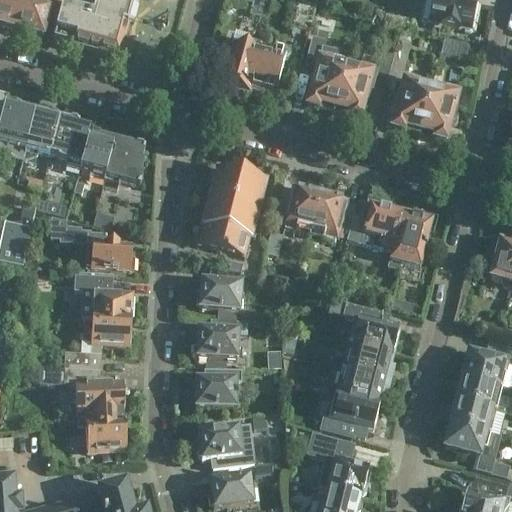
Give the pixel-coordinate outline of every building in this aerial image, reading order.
[(0,0),(0,32),(41,43),(42,43),(49,16),(41,15),(43,9),(49,10),(50,5),(44,3),(44,0),(89,0),(85,20),(60,13),(52,46),(118,62),(133,0),(0,0)] [(271,0),(238,0),(238,2),(253,6),(269,10),(271,0)] [(425,0),(421,24),(440,27),(440,30),(459,33),(460,32),(472,34),(477,8),(447,2),(447,0),(425,0)] [(317,8),(297,4),(290,30),(311,35),(317,8)] [(269,10),(253,6),(250,18),(266,22),(269,10)] [(383,26),(403,31),(405,22),(385,18),(383,26)] [(396,53),(388,80),(400,83),(403,73),(410,45),(407,44),(409,34),(401,32),(395,53),(396,53)] [(234,39),(222,84),(227,85),(226,90),(243,95),(244,90),(249,91),(249,90),(259,51),(260,46),(234,39)] [(311,88),(305,109),(333,117),(345,70),(348,59),(322,52),(324,44),(313,41),(307,60),(319,63),(313,89),(311,88)] [(444,42),(441,56),(465,62),(469,48),(444,42)] [(259,51),(249,90),(275,97),(287,52),(275,49),(273,55),(259,51)] [(345,70),(333,117),(360,124),(365,103),(364,103),(368,91),(372,92),(376,77),(388,80),(396,53),(395,53),(382,50),(379,63),(363,59),(359,73),(345,70)] [(390,132),(418,139),(430,92),(404,85),(398,110),(396,110),(390,132)] [(430,92),(418,139),(446,147),(451,124),(450,124),(457,98),(430,92)] [(5,108),(0,127),(0,158),(21,164),(21,163),(23,156),(33,115),(5,108)] [(58,121),(33,115),(23,156),(37,159),(38,155),(48,158),(58,121)] [(78,126),(58,121),(48,158),(58,160),(57,162),(66,164),(65,168),(80,172),(81,168),(89,137),(90,137),(89,131),(77,129),(78,126)] [(80,172),(79,174),(89,177),(88,182),(103,185),(110,158),(112,159),(116,144),(90,137),(89,137),(81,168),(80,172)] [(144,151),(116,144),(112,159),(110,158),(103,185),(118,189),(119,184),(139,189),(142,177),(140,176),(143,164),(141,163),(144,151)] [(266,183),(217,170),(202,228),(204,228),(249,240),(251,241),(266,183)] [(43,184),(29,181),(27,190),(40,193),(43,184)] [(83,187),(76,185),(73,195),(81,197),(83,187)] [(297,231),(310,234),(320,196),(309,193),(304,195),(293,192),(283,233),(296,236),(297,231)] [(320,196),(310,234),(321,237),(320,242),(334,246),(344,206),(335,203),(331,199),(320,196)] [(353,221),(347,244),(391,255),(401,217),(371,209),(367,225),(353,221)] [(0,265),(22,270),(31,231),(35,212),(28,211),(23,230),(3,225),(0,240),(0,265)] [(401,217),(391,255),(387,272),(398,275),(400,266),(420,271),(425,252),(426,252),(427,247),(426,247),(432,225),(401,217)] [(87,249),(87,259),(86,274),(129,276),(129,271),(132,272),(133,259),(130,259),(130,249),(101,248),(102,237),(90,237),(90,235),(80,235),(80,232),(65,232),(65,226),(50,223),(50,244),(59,245),(59,248),(87,249)] [(249,240),(204,228),(198,249),(244,261),(249,240)] [(269,236),(264,258),(277,261),(282,239),(269,236)] [(501,289),(511,291),(511,286),(511,244),(510,244),(509,246),(493,242),(488,258),(495,260),(490,281),(502,285),(501,289)] [(196,301),(196,308),(199,310),(199,313),(217,314),(216,325),(227,326),(236,327),(236,316),(238,316),(240,282),(231,282),(231,276),(223,274),(210,273),(209,286),(201,285),(200,299),(196,301)] [(35,275),(22,274),(21,290),(35,291),(35,275)] [(111,280),(78,279),(78,283),(74,282),(73,296),(81,297),(80,324),(92,324),(128,325),(129,300),(111,300),(111,280)] [(345,307),(342,320),(355,323),(349,348),(390,359),(390,358),(392,358),(398,334),(387,330),(390,319),(345,307)] [(64,372),(100,374),(101,349),(129,351),(130,325),(128,325),(92,324),(91,335),(90,335),(90,346),(80,345),(79,357),(65,356),(64,372)] [(193,350),(192,358),(196,360),(196,362),(235,364),(237,339),(246,339),(247,328),(236,327),(227,326),(216,325),(210,325),(210,332),(211,332),(210,335),(197,334),(196,347),(193,350)] [(480,340),(499,345),(502,332),(483,328),(480,340)] [(292,333),(284,332),(282,345),(290,346),(292,333)] [(511,335),(502,332),(499,345),(511,348),(511,335)] [(349,348),(342,373),(389,385),(393,369),(388,367),(390,359),(349,348)] [(462,380),(501,391),(509,393),(511,380),(511,353),(492,348),(490,356),(487,355),(485,361),(468,356),(465,367),(462,368),(460,376),(462,379),(462,380)] [(206,367),(206,375),(226,375),(227,367),(206,367)] [(38,372),(37,389),(74,391),(76,432),(86,431),(125,430),(125,429),(124,429),(123,416),(124,416),(123,389),(100,390),(100,374),(64,372),(64,374),(38,372)] [(342,373),(335,398),(377,409),(379,402),(384,404),(389,385),(342,373)] [(194,396),(191,400),(191,407),(194,410),(194,412),(235,412),(235,387),(240,387),(240,375),(226,375),(206,375),(202,375),(202,384),(194,384),(194,396)] [(456,392),(454,399),(456,402),(456,403),(490,413),(495,414),(501,391),(462,380),(459,390),(456,392)] [(322,420),(319,435),(353,444),(355,439),(365,441),(367,432),(373,434),(379,410),(377,409),(335,398),(332,410),(328,421),(322,420)] [(452,417),(449,427),(484,436),(489,437),(495,414),(490,413),(456,403),(455,406),(452,407),(450,415),(452,417)] [(446,441),(443,450),(480,460),(476,474),(506,482),(509,471),(495,468),(502,440),(489,437),(484,436),(449,427),(449,430),(446,430),(444,438),(446,441)] [(86,431),(86,432),(87,457),(127,456),(125,430),(86,431)] [(199,450),(196,454),(197,460),(201,462),(201,464),(209,463),(211,474),(253,469),(254,468),(249,430),(198,437),(199,450)] [(328,493),(360,501),(361,501),(362,497),(365,495),(367,489),(365,486),(368,473),(349,468),(354,449),(313,438),(307,459),(325,463),(319,491),(328,493)] [(254,468),(253,469),(255,480),(285,476),(283,464),(254,468)] [(130,511),(125,491),(51,511),(21,511),(21,498),(14,498),(13,479),(0,479),(0,511),(130,511)] [(211,499),(208,502),(209,509),(212,510),(212,511),(220,511),(252,509),(249,481),(209,485),(211,499)] [(311,506),(309,511),(360,511),(362,507),(359,505),(360,501),(328,493),(324,509),(311,506)] [(460,511),(511,511),(511,507),(503,505),(468,496),(464,511),(460,511)]
